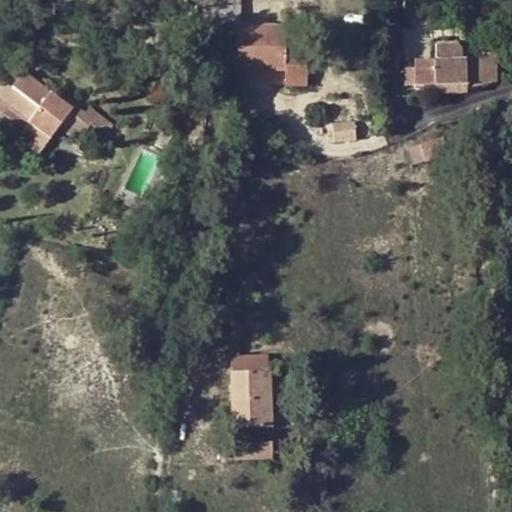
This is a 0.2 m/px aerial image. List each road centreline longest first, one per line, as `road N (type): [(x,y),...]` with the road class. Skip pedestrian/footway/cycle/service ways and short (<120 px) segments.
road 1 (residential): [(511,103),(493,154),(502,511)]
road 2 (residential): [(398,128),(511,90)]
